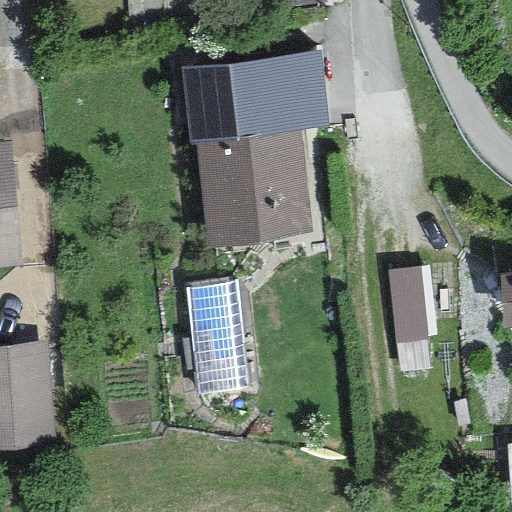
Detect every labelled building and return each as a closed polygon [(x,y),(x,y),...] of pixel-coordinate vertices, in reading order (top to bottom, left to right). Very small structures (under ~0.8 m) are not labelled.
[(202,133),(211,238),(309,229),(298,112),(328,110),(322,48),(183,60),(190,134),(202,133)] [(0,268),(19,267),(7,136),(0,136),(0,268)] [(428,338),(423,264),(388,267),(394,341),(428,338)] [(192,280),(201,389),(253,385),(244,276),(192,280)] [(0,422),(53,417),(44,338),(0,342),(0,422)]
